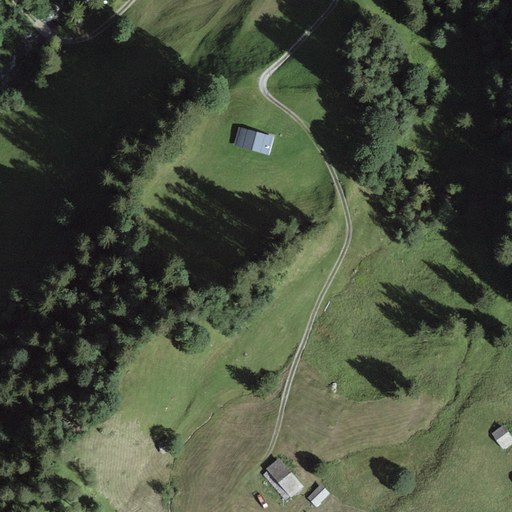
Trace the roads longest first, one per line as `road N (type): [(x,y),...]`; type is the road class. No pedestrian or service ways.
road 1 (track): [(334,0),(262,79),(264,92),(296,118),(329,163),(349,233),(258,470)]
road 2 (track): [(12,0),(47,30),(78,40),(128,0)]
